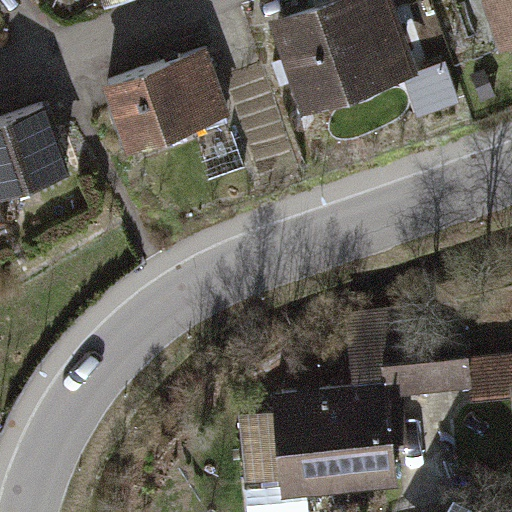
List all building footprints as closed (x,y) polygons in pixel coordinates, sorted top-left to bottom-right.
[(321,0),(322,1),(274,21),(311,111),(428,63),(401,0),(321,0)] [(511,0),(492,0),(509,45),(511,43),(511,0)] [(211,40),(109,80),(135,147),(237,107),(211,40)] [(407,76),(420,119),(463,106),(451,64),(407,76)] [(80,154),(56,93),(0,114),(0,226),(20,219),(6,183),(80,154)] [(511,348),(461,354),(464,383),(465,396),(505,393),(504,381),(511,379),(511,276),(457,289),(458,296),(511,285),(511,348)] [(455,301),(362,306),(367,377),(380,377),(381,387),(464,383),(461,354),(455,301)] [(274,493),(391,480),(381,387),(380,377),(367,377),(263,386),(264,404),(272,474),(274,493)] [(264,404),(242,406),(250,476),(272,474),(264,404)] [(471,511),(454,503),(449,511),(471,511)]
